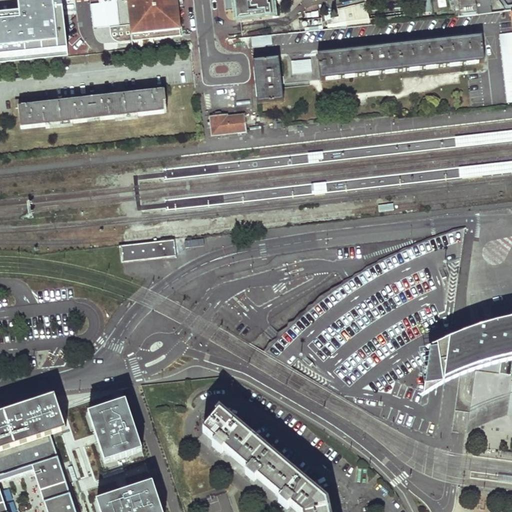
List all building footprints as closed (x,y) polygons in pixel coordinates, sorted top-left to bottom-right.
[(61,0),(0,0),(0,62),(68,57),(61,0)] [(128,0),(131,25),(110,28),(112,37),(117,39),(125,41),(129,42),(155,39),(181,36),(176,0),(128,0)] [(234,0),(237,21),(275,16),(274,12),(272,0),(234,0)] [(477,15),(473,0),(460,0),(461,2),(455,3),(457,18),(477,15)] [(473,0),(477,15),(490,14),(487,0),(473,0)] [(367,7),(325,11),(326,27),(368,23),(367,7)] [(251,46),(271,46),(271,36),(251,37),(251,46)] [(333,54),(317,56),(320,81),(483,61),(480,37),(463,39),(455,40),(422,44),(414,45),(381,49),(374,49),(340,53),(333,54)] [(278,59),(253,63),(258,105),(283,101),(281,88),(281,84),(280,77),(278,59)] [(291,60),(291,75),(310,76),(311,61),(291,60)] [(26,99),(14,101),(15,109),(18,108),(20,129),(164,113),(163,103),(165,103),(164,91),(26,107),(26,99)] [(228,115),(210,117),(212,136),(246,132),(244,115),(228,117),(228,115)] [(456,147),(511,140),(511,131),(455,138),(456,147)] [(322,153),(308,155),(309,163),(323,162),(322,153)] [(511,162),(459,168),(460,178),(511,172),(511,162)] [(326,184),(312,185),(312,194),(326,193),(326,184)] [(452,309),(465,228),(422,242),(377,264),(340,286),(303,315),(265,354),(327,391),(380,347),(420,323),(452,309)] [(176,256),(174,241),(121,247),(122,262),(176,256)] [(511,319),(504,321),(480,328),(469,332),(455,337),(444,342),(429,348),(429,350),(419,352),(424,387),(426,388),(424,397),(435,391),(443,385),(449,382),(464,375),(476,371),(468,432),(482,424),(502,415),(511,412),(511,319)] [(57,399),(0,417),(0,454),(52,437),(68,433),(57,399)] [(139,455),(123,405),(85,418),(92,439),(101,469),(139,455)] [(221,412),(204,431),(215,442),(213,445),(222,453),(225,450),(247,471),(244,474),(253,482),(256,479),(279,501),(277,504),(285,511),(288,509),(291,511),(324,511),(323,505),(221,412)] [(52,437),(0,454),(0,484),(36,473),(61,465),(52,437)] [(61,465),(36,473),(49,511),(74,504),(61,465)] [(162,511),(154,484),(97,502),(100,511),(162,511)]
